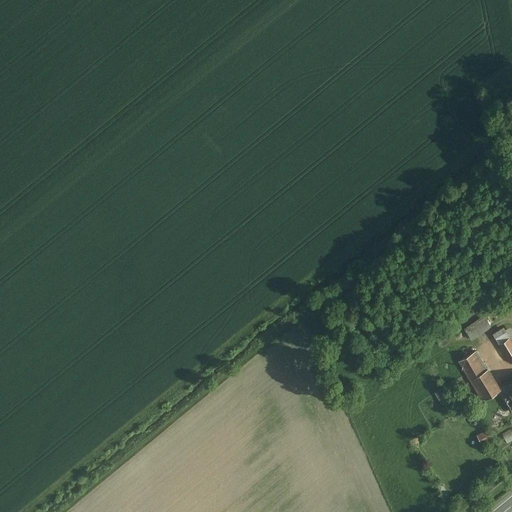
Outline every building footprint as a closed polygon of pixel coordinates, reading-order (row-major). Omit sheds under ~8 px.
[(484,315),(465,329),(472,339),(491,326),(484,315)] [(495,338),(499,344),(510,337),(506,331),(495,338)] [(511,340),(510,337),(499,344),(510,362),(511,361),(511,340)] [(474,352),(459,361),(467,374),(482,365),(474,352)] [(501,390),(488,369),(485,371),(482,365),(467,374),(482,399),(485,398),(486,399),(501,390)] [(443,387),(435,392),(443,404),(451,399),(443,387)] [(480,433),(485,442),(496,437),(491,428),(480,433)] [(447,483),(442,485),(447,498),(452,496),(447,483)]
